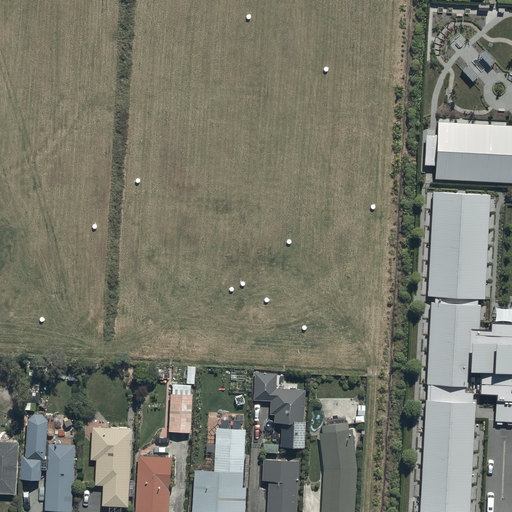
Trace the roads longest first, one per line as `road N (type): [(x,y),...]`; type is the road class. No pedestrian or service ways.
road 1 (residential): [(273,222),(0,210)]
road 2 (residential): [(321,0),(313,190),(293,217),(273,222)]
